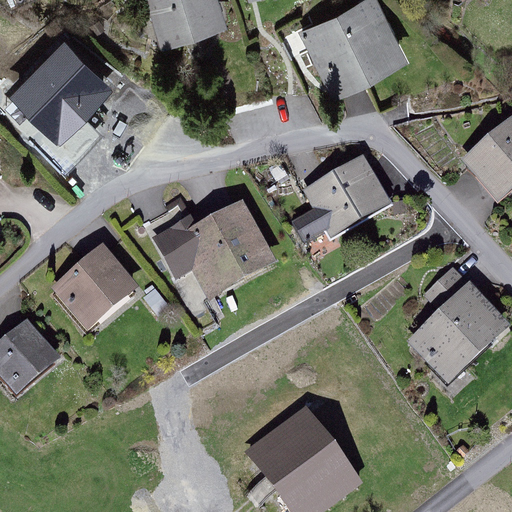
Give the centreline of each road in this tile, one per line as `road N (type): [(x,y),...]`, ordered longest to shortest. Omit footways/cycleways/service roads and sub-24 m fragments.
road 1 (residential): [(470,218),(397,139),(358,121),(127,175),(0,281)]
road 2 (residential): [(189,375),(470,218)]
